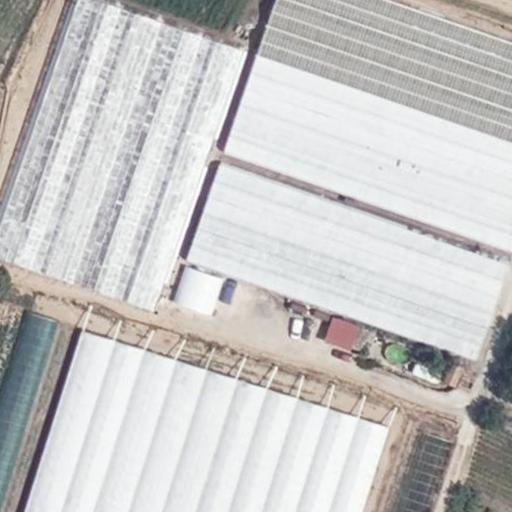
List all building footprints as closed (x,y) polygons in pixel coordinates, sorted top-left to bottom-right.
[(0,255),(150,307),(241,45),(108,0),(74,0),(0,217),(0,255)] [(275,0),(225,155),(511,247),(511,42),(389,0),(275,0)] [(474,353),(508,259),(218,161),(187,255),(474,353)] [(335,318),(329,339),(351,346),(357,325),(335,318)] [(362,511),(391,422),(82,325),(23,511),(362,511)] [(366,328),(357,325),(351,346),(360,348),(366,328)] [(452,361),(447,374),(456,379),(463,365),(452,361)]
